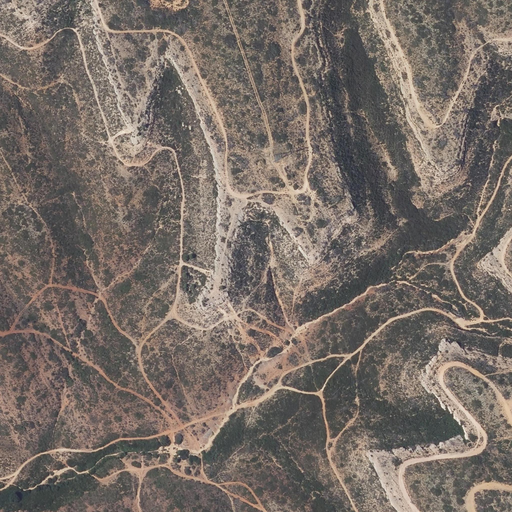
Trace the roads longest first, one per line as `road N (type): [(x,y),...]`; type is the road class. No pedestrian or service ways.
road 1 (track): [(95,0),(106,29),(159,32),(191,53),(222,121),(230,188),(240,193),(308,186),(309,98),(292,49),(305,28),(299,0)]
road 2 (track): [(414,511),(398,484),(404,463),(483,444),(480,429),(437,382),(437,369),(450,362),(470,369),(508,403)]
road 3 (track): [(381,0),(414,100),(431,126),(446,118),(469,54),(489,37),(511,34)]
